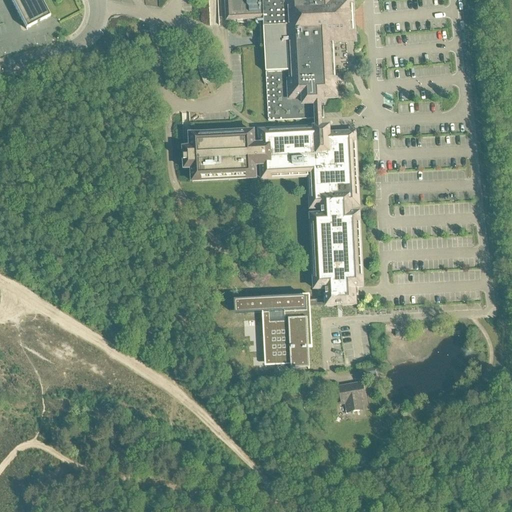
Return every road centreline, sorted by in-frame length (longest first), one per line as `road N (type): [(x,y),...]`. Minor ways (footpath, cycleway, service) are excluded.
road 1 (track): [(283,511),(253,466),(169,388),(0,283)]
road 2 (residential): [(0,66),(82,43),(95,29),(98,0)]
